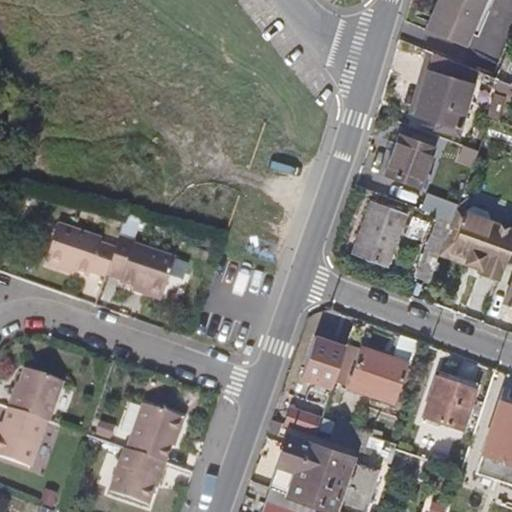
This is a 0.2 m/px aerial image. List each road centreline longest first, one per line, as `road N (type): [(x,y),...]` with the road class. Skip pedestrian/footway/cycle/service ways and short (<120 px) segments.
road 1 (residential): [(260,390),(48,316),(0,321)]
road 2 (residential): [(299,278),(368,49)]
road 3 (residential): [(299,278),(511,356)]
road 4 (residential): [(217,511),(260,390)]
